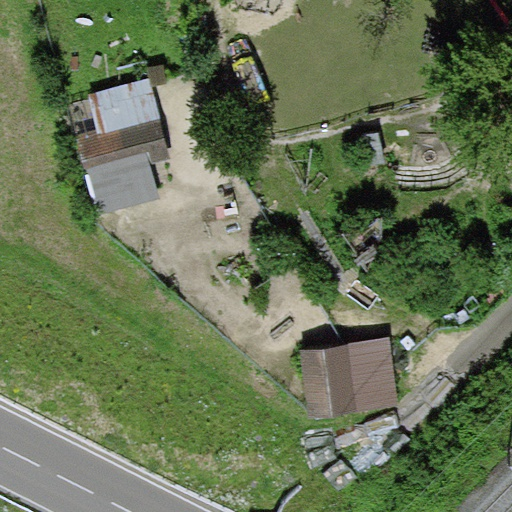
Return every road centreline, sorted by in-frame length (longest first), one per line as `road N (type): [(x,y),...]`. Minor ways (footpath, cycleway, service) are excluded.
road 1 (track): [(511,346),(384,442)]
road 2 (primary): [(0,446),(132,511)]
